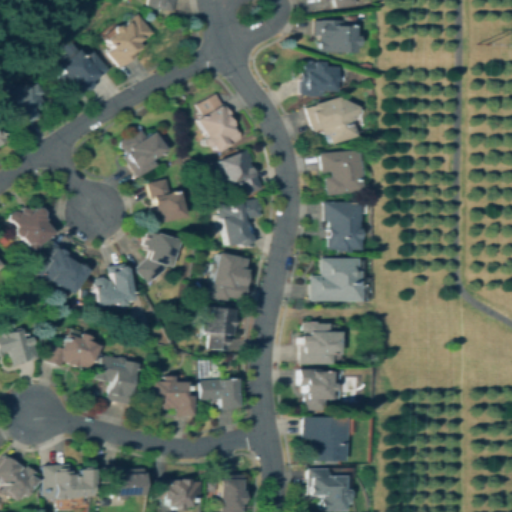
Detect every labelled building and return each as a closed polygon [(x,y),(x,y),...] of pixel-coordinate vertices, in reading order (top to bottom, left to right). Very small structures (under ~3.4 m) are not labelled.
[(171,0),(169,11),(144,7),(144,0),(171,0)] [(348,0),(349,4),(330,8),(328,0),(348,0)] [(132,13),(148,32),(135,44),(137,46),(131,51),(132,53),(115,67),(103,53),(109,48),(102,40),(111,32),(109,30),(109,27),(113,25),(115,25),(116,26),(132,13)] [(352,35),(352,46),(349,46),(349,52),(316,52),(316,41),(314,41),(314,35),(310,35),(310,20),(338,20),(338,26),(350,26),(349,35),(352,35)] [(71,49),(79,58),(88,51),(104,69),(87,84),(86,87),(83,90),(78,89),(74,93),(73,91),(67,97),(58,86),(59,85),(53,77),(59,72),(53,65),(56,61),(57,57),(60,54),(63,55),(64,56),(71,49)] [(309,59),(309,61),(319,61),(319,66),(331,66),(330,75),(332,76),(331,80),(329,81),(329,91),(316,91),(316,96),(296,95),(296,71),(298,71),(298,60),(302,61),(302,59),(309,59)] [(32,82),(39,93),(35,95),(41,104),(33,110),(32,109),(29,111),(34,118),(19,127),(0,99),(0,97),(5,94),(3,90),(12,84),(14,88),(21,83),(23,85),(24,87),(32,82)] [(212,92),(218,103),(220,102),(229,118),(226,119),(236,138),(213,151),(208,144),(205,146),(201,145),(199,142),(200,138),(203,136),(192,118),(199,114),(193,103),(212,92)] [(347,122),(351,136),(325,143),(322,134),(319,135),(317,128),(309,130),(302,107),(311,105),(310,103),(334,96),(354,107),(347,122)] [(135,129),(139,136),(146,131),(160,150),(147,158),(152,165),(133,178),(118,156),(125,151),(124,150),(121,150),(117,150),(115,147),(115,142),(115,141),(124,134),(125,135),(135,129)] [(243,163),(247,173),(249,172),(256,188),(237,196),(232,182),(224,186),(214,161),(242,149),(247,161),(243,163)] [(353,149),(357,192),(322,195),(321,177),(327,176),(326,171),(318,172),(316,152),(353,149)] [(160,178),(163,192),(172,190),(178,216),(148,224),(145,210),(150,209),(148,199),(143,182),(160,178)] [(245,241),(243,246),(237,247),(232,244),(221,246),(218,229),(216,227),(215,223),(217,221),(215,209),(216,208),(215,204),(252,198),(253,203),(256,205),(256,208),(255,211),(256,216),(238,219),(239,221),(241,222),(241,226),(240,228),(241,232),(245,235),(245,241)] [(355,202),(354,249),(345,249),(345,252),(341,251),(336,251),(332,252),(332,249),(323,249),(323,226),(323,220),(320,220),(320,202),(355,202)] [(25,208),(26,210),(30,207),(35,208),(37,211),(37,216),(39,219),(38,221),(48,233),(32,245),(31,248),(28,251),(24,250),(21,246),(22,244),(16,237),(13,236),(9,232),(10,228),(11,227),(4,218),(5,213),(9,210),(12,211),(14,212),(15,212),(16,207),(25,208)] [(171,239),(163,267),(160,266),(159,269),(153,274),(143,283),(130,268),(141,258),(144,250),(139,249),(140,245),(137,244),(141,231),(149,233),(171,239)] [(5,253),(1,247),(7,242),(11,248),(5,253)] [(81,271),(66,295),(33,272),(30,270),(47,242),(62,251),(58,257),(81,271)] [(243,276),(238,300),(223,297),(223,300),(203,296),(213,252),(242,258),(240,269),(241,269),(241,275),(243,276)] [(353,270),(353,300),(305,300),(305,275),(315,275),(315,258),(351,258),(350,270),(353,270)] [(119,263),(125,300),(117,301),(118,302),(116,305),(111,306),(109,304),(109,303),(91,306),(87,282),(90,277),(97,276),(101,279),(104,279),(102,266),(119,263)] [(227,309),(224,334),(221,334),(220,350),(202,348),(203,332),(195,331),(198,305),(227,309)] [(332,331),(332,335),(333,336),(337,338),(336,343),(334,345),(332,346),(332,354),(327,354),(327,364),(295,363),(295,335),(300,335),(300,333),(298,331),(297,329),(297,326),(299,323),(300,321),(312,321),(312,322),(323,322),(323,331),(332,331)] [(4,326),(5,331),(7,330),(9,328),(13,327),(16,329),(19,338),(27,336),(34,358),(9,366),(4,351),(0,352),(0,324),(1,324),(4,326)] [(84,337),(82,341),(91,345),(82,368),(74,365),(73,367),(63,363),(57,360),(55,367),(38,360),(45,344),(55,348),(60,333),(72,337),(74,332),(84,337)] [(96,354),(111,357),(113,356),(118,358),(120,360),(131,363),(128,373),(125,386),(130,387),(127,404),(102,399),(106,382),(90,378),(96,354)] [(325,370),(325,382),(327,382),(329,384),(329,390),(327,391),(325,391),(325,399),(320,399),(321,412),(300,412),(300,393),(299,393),(299,386),(294,386),(294,368),(315,368),(315,370),(325,370)] [(166,375),(166,381),(178,381),(178,395),(188,395),(188,415),(170,415),(170,408),(144,408),(144,381),(155,381),(155,375),(166,375)] [(231,378),(232,408),(216,408),(214,399),(196,400),(195,380),(215,378),(231,378)] [(340,416),(340,460),(306,460),(306,438),(298,438),(298,416),(340,416)] [(15,466),(19,468),(21,466),(31,472),(29,475),(32,477),(33,483),(24,497),(20,495),(17,498),(12,499),(0,491),(0,486),(3,482),(0,480),(0,455),(1,454),(16,465),(15,466)] [(63,464),(63,470),(74,469),(77,467),(82,467),(84,468),(87,468),(88,484),(85,484),(85,496),(40,499),(38,465),(63,464)] [(117,466),(118,469),(137,468),(138,495),(124,495),(124,499),(117,500),(116,495),(108,496),(108,485),(101,485),(99,467),(117,466)] [(340,507),(340,511),(315,511),(315,509),(313,507),(313,502),(317,499),(316,495),(304,495),(303,468),(337,467),(338,489),(343,489),(345,491),(344,496),(343,498),(343,507),(340,507)] [(237,503),(238,511),(214,511),(214,475),(237,475),(237,490),(238,493),(239,494),(239,499),(237,501),(237,503)] [(183,478),(183,481),(194,481),(194,494),(187,494),(187,506),(179,506),(177,510),(173,510),(170,506),(164,506),(164,499),(150,499),(150,479),(173,479),(173,478),(183,478)]
